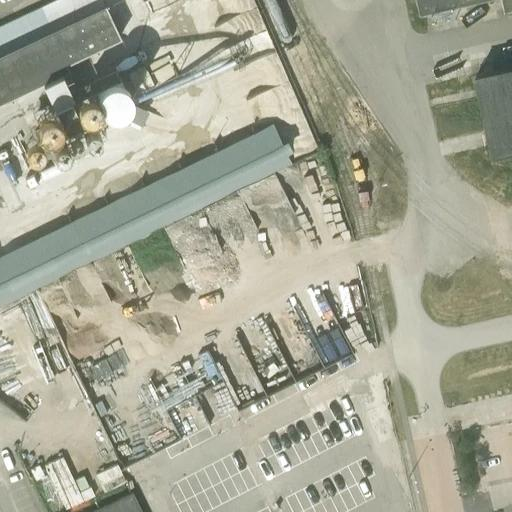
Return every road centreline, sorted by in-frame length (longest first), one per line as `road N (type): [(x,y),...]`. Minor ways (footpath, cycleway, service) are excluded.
road 1 (unclassified): [(472,208),(417,157),(354,60)]
road 2 (unclassified): [(445,511),(411,349)]
road 3 (unclassified): [(411,349),(409,288),(419,263),(472,208)]
road 4 (unclassified): [(354,60),(511,26)]
